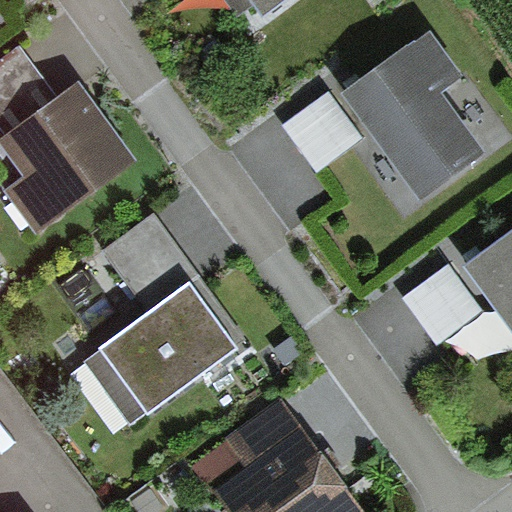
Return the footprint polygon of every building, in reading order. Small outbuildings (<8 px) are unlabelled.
[(297,0),(222,0),(238,20),(254,9),(265,24),(297,0)] [(463,84),(431,39),(359,90),(345,100),(420,206),(483,161),(439,100),(463,84)] [(0,64),(0,131),(7,141),(60,102),(22,49),(0,64)] [(38,240),(138,168),(80,88),(60,102),(7,141),(0,145),(0,148),(25,183),(6,196),(38,240)] [(328,96),(285,127),(318,172),(361,141),(328,96)] [(155,216),(103,253),(150,317),(190,288),(201,281),(155,216)] [(511,239),(479,263),(463,275),(511,342),(511,239)] [(450,270),(406,301),(438,346),(482,314),(450,270)] [(150,317),(98,356),(146,420),(237,352),(190,288),(150,317)] [(282,405),(192,470),(221,511),(359,511),(325,464),(282,405)]
